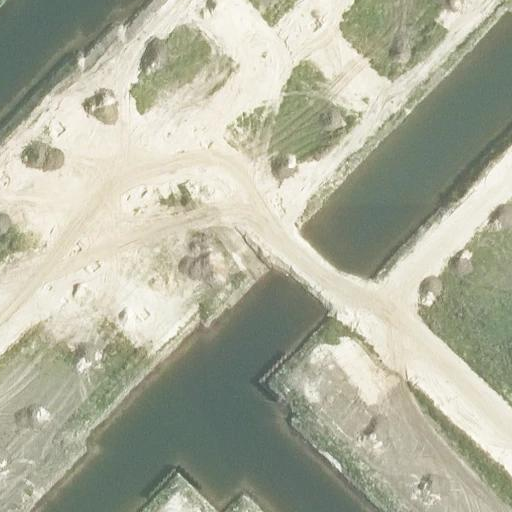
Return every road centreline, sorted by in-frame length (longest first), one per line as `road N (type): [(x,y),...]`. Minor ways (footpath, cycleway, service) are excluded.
road 1 (residential): [(511,446),(380,309),(511,171)]
road 2 (residential): [(0,339),(101,234)]
road 3 (residential): [(13,150),(101,234)]
